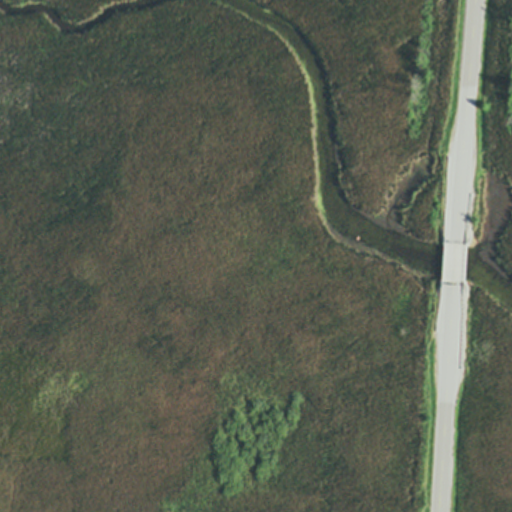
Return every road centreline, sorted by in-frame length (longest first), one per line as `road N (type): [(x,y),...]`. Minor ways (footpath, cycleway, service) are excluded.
road 1 (tertiary): [(457,245),(476,0)]
road 2 (tertiary): [(441,511),(454,284)]
